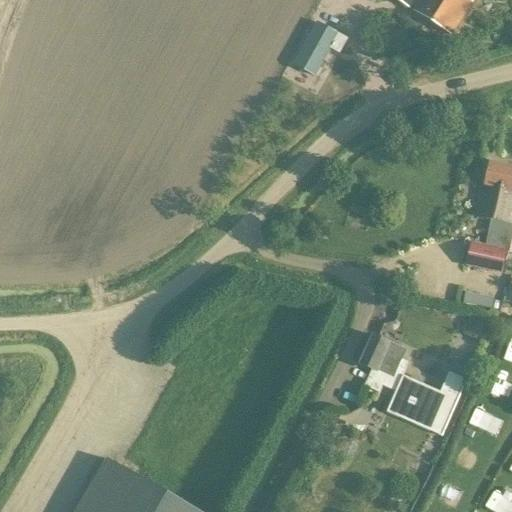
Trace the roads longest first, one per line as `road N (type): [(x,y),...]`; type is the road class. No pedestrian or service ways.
road 1 (unclassified): [(247,511),(354,294),(338,268),(216,232)]
road 2 (unclassified): [(216,232),(348,126),(400,99),(511,70)]
road 3 (unclassified): [(0,502),(63,397),(129,313)]
road 4 (unclassified): [(0,328),(129,313)]
